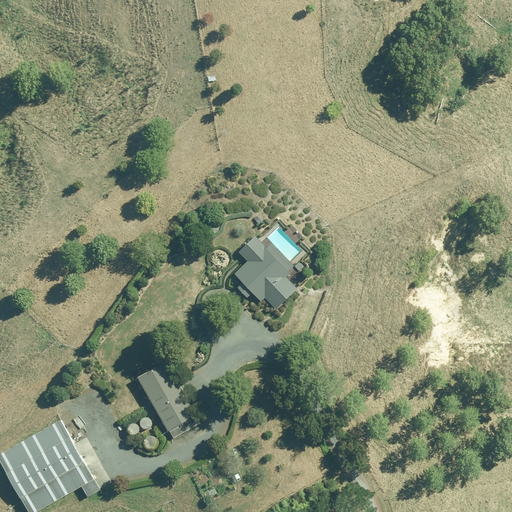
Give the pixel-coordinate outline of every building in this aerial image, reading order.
[(201,226),(209,227),(208,233),(220,236),(223,224),(223,222),(203,218),(201,226)] [(237,276),(244,282),(240,287),(251,298),(256,293),(264,301),(268,297),(281,309),(301,289),(296,285),(306,275),(291,261),(299,253),(275,230),(264,242),(257,235),(241,253),(250,262),(237,276)] [(169,364),(142,379),(175,439),(202,424),(169,364)] [(156,428),(149,415),(128,426),(134,439),(156,428)] [(102,489),(64,420),(0,455),(0,456),(30,511),(43,511),(84,489),(88,496),(102,489)] [(209,460),(191,469),(203,494),(221,485),(209,460)]
